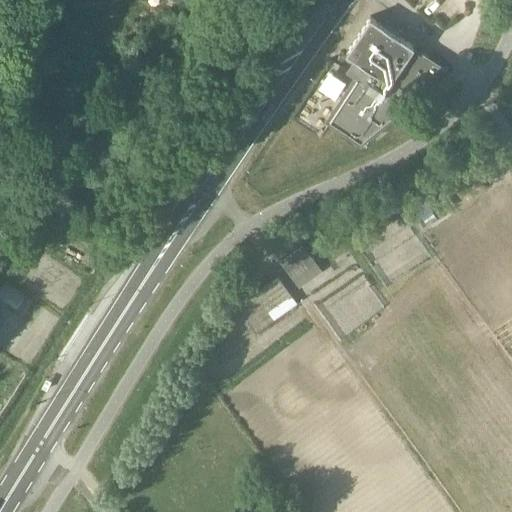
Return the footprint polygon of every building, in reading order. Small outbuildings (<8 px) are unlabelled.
[(433,83),(449,71),(451,69),(370,16),(346,51),(355,56),(346,70),(357,77),(330,119),(360,139),(402,106),(398,103),(407,90),(417,96),(428,79),(433,83)] [(48,204),(70,220),(78,208),(56,192),(48,204)] [(71,251),(40,229),(35,236),(65,258),(71,251)] [(279,258),(286,268),(292,277),(315,260),(302,242),(279,258)] [(277,274),(245,296),(248,301),(237,308),(255,332),(297,302),(277,274)]
